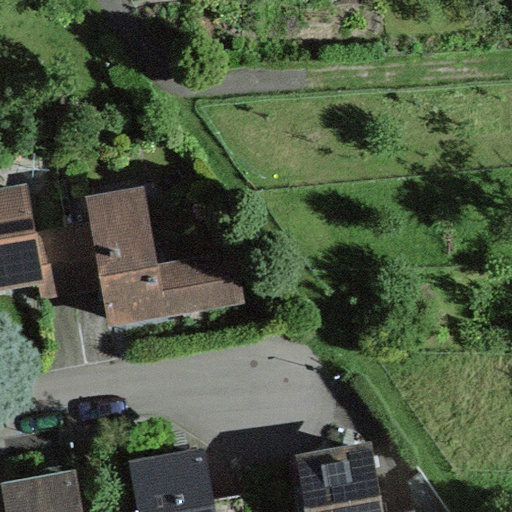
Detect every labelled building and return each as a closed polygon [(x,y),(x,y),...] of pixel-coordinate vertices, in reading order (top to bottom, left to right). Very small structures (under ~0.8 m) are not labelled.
[(42,291),(74,285),(65,232),(34,237),(26,190),(0,194),(0,279),(39,273),(42,291)] [(95,227),(65,232),(74,285),(104,280),(110,316),(124,314),(241,294),(235,256),(156,270),(144,201),(92,210),(95,227)] [(382,511),(372,449),(300,462),(309,511),(447,511),(421,473),(412,479),(427,501),(413,504),(414,510),(403,511),(382,511)] [(243,511),(241,494),(211,498),(203,452),(145,463),(133,465),(141,511),(243,511)] [(80,511),(74,475),(15,485),(5,487),(9,511),(80,511)]
